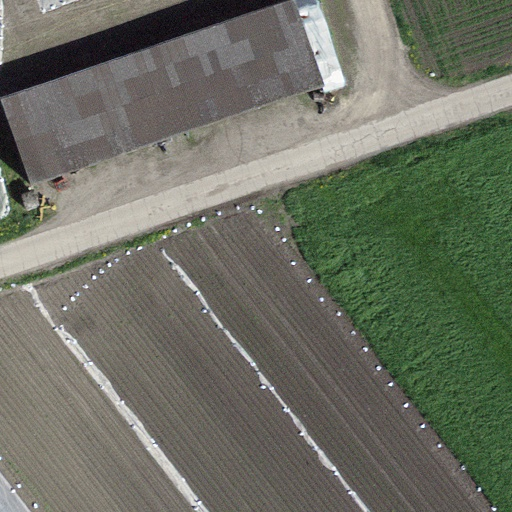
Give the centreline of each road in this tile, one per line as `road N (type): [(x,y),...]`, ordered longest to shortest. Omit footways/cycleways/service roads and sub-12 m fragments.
road 1 (track): [(0,277),(511,107)]
road 2 (track): [(367,0),(414,140)]
